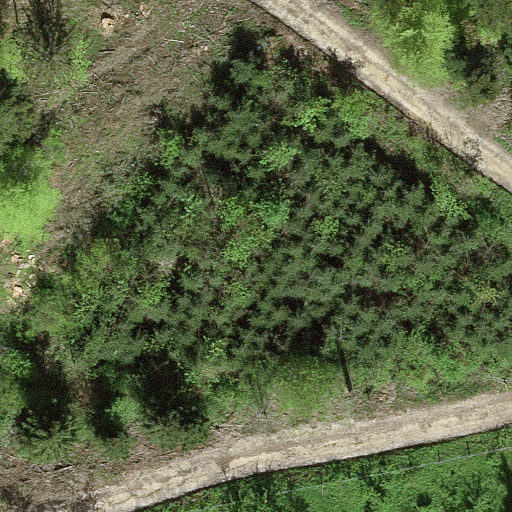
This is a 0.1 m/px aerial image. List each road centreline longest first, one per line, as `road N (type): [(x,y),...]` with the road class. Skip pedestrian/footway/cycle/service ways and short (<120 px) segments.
road 1 (track): [(511,398),(40,511)]
road 2 (track): [(281,0),(353,39),(511,173)]
